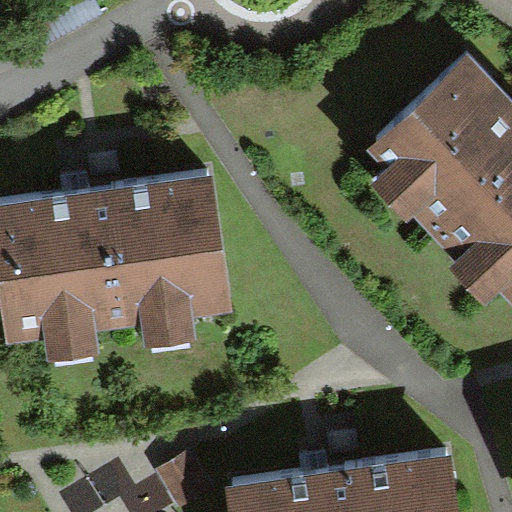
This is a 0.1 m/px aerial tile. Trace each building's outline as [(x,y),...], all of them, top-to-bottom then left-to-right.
[(105,7),(100,0),(55,0),(29,15),(43,40),(105,7)] [(511,279),(511,75),(468,29),(368,122),(386,142),(372,154),(406,191),(410,187),(454,234),(450,238),(486,277),(498,265),(511,279)] [(236,288),(214,147),(0,179),(0,245),(11,316),(47,310),(51,333),(99,326),(96,305),(143,298),(147,320),(199,312),(196,294),(236,288)] [(464,511),(452,429),(226,461),(233,511),(464,511)] [(191,441),(157,460),(180,499),(214,480),(191,441)]
